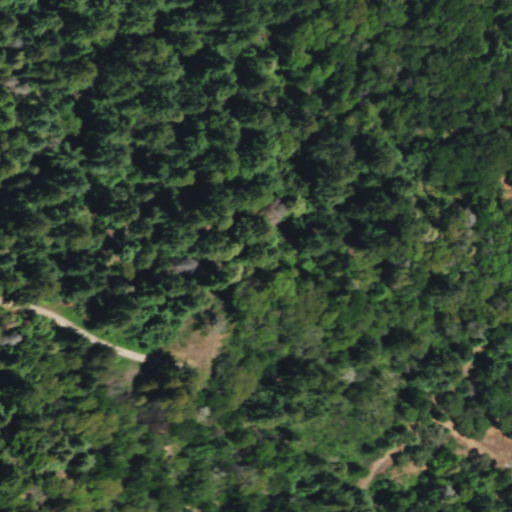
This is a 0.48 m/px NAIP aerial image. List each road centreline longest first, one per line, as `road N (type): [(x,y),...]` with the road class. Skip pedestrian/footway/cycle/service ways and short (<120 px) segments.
road 1 (residential): [(194,511),(174,439),(175,362),(95,344),(36,302),(0,295)]
road 2 (track): [(360,511),(372,465),(418,421),(482,333),(511,318)]
